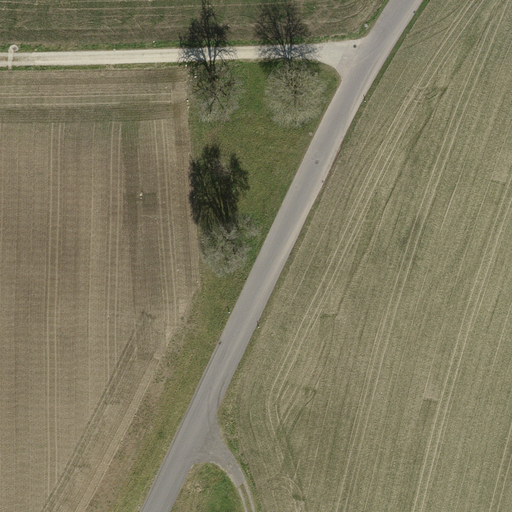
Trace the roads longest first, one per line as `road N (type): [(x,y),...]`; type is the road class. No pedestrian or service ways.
road 1 (unclassified): [(158,511),(369,55),(409,0)]
road 2 (track): [(369,55),(0,59)]
